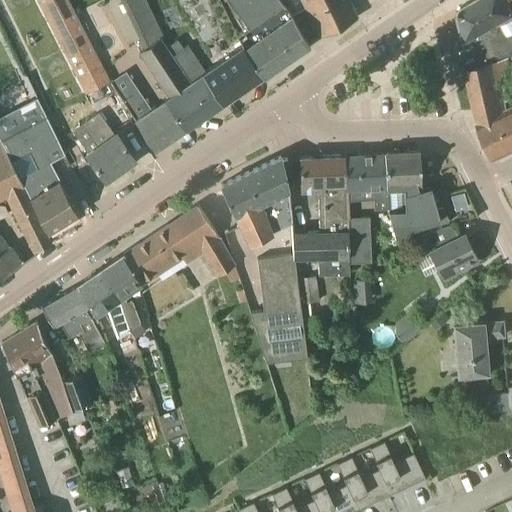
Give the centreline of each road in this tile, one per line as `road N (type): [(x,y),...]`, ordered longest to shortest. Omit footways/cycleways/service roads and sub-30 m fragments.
road 1 (residential): [(0,304),(290,98)]
road 2 (residential): [(479,181),(458,138),(430,130),(319,130),(290,98)]
road 3 (residential): [(290,98),(430,0)]
